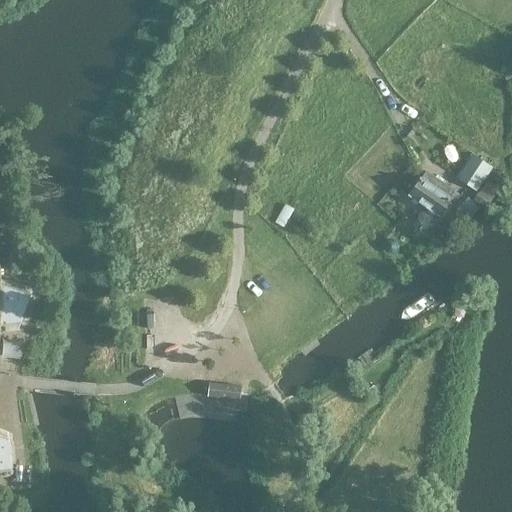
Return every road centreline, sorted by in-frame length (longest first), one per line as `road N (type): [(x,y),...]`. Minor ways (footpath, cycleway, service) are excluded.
road 1 (residential): [(230,305),(242,176),(335,0)]
road 2 (unclassified): [(96,389),(147,380),(199,349),(230,305)]
